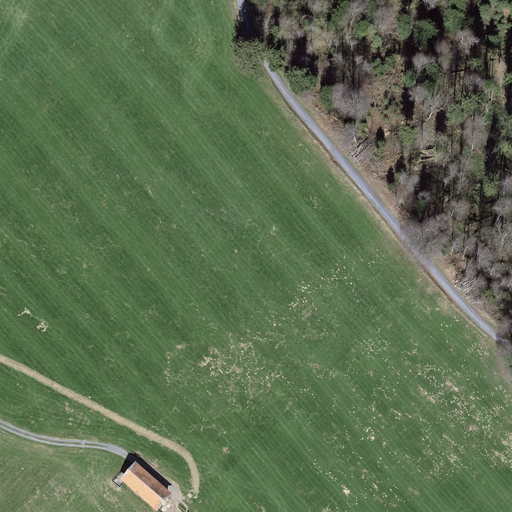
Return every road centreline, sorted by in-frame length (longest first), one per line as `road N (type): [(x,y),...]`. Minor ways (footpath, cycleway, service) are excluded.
road 1 (track): [(240,0),(263,62),(288,100),(458,291),(511,338)]
road 2 (track): [(0,423),(22,435),(127,446),(190,504),(185,511)]
